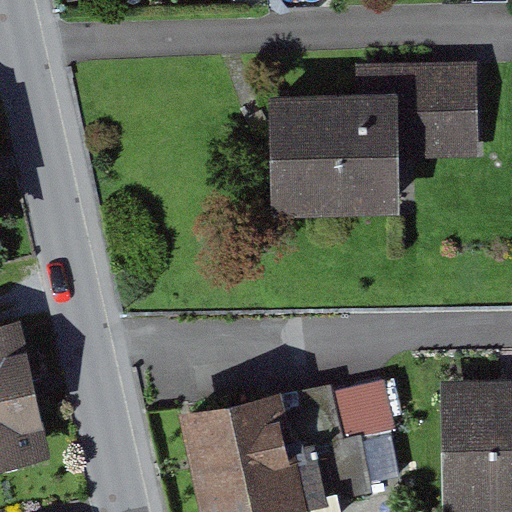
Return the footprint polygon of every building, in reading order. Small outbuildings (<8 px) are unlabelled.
[(487,63),(370,65),(371,94),(401,93),(402,150),(489,148),(487,63)] [(371,94),(280,96),(283,207),(404,204),(402,150),(401,93),(371,94)] [(30,319),(0,325),(0,470),(60,458),(30,319)] [(401,425),(393,380),(366,385),(340,389),(339,381),(192,408),(210,511),(279,511),(304,508),(346,500),(377,494),(366,432),(401,425)] [(511,511),(511,381),(454,382),(454,511),(511,511)] [(304,508),(304,511),(348,511),(346,500),(304,508)]
